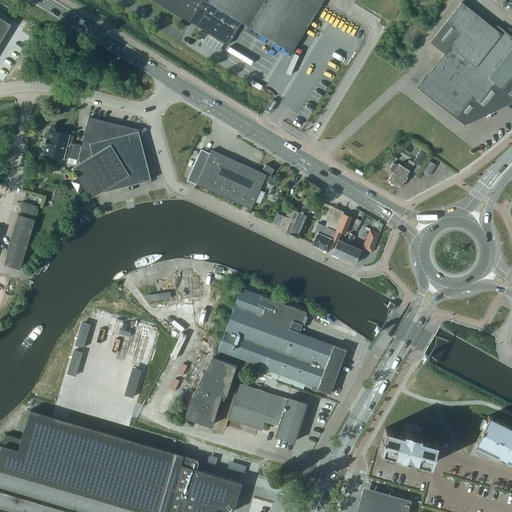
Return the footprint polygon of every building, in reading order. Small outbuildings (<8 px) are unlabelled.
[(291,52),(323,0),(154,0),(228,45),(242,22),(291,52)] [(511,36),(497,24),(494,28),(461,2),(430,42),(445,53),(419,86),(457,117),(465,123),(511,96),(511,36)] [(0,40),(10,24),(0,18),(0,40)] [(76,164),(72,167),(91,197),(98,193),(150,179),(138,131),(128,133),(126,126),(88,117),(81,145),(80,146),(81,153),(79,153),(78,160),(77,160),(76,164)] [(45,144),(42,153),(55,156),(63,158),(67,159),(68,158),(77,160),(78,160),(79,153),(81,153),(80,146),(80,145),(71,142),(73,136),(69,135),(61,133),(48,130),(46,138),(44,144),(45,144)] [(250,209),(266,175),(211,150),(210,153),(201,149),(187,180),(250,209)] [(426,155),(419,151),(412,162),(409,160),(404,168),(398,164),(397,166),(393,163),(390,168),(390,170),(393,172),(388,180),(396,185),(396,184),(400,187),(409,172),(415,176),(420,166),(426,155)] [(424,171),(429,174),(434,164),(429,161),(424,171)] [(264,169),(271,174),(274,169),(266,165),(264,169)] [(272,186),(275,179),(268,175),(264,182),(272,186)] [(312,208),(310,211),(316,214),(322,202),(316,199),(312,208)] [(3,264),(4,264),(20,269),(34,219),(37,206),(22,201),(18,214),(3,264)] [(310,211),(312,208),(306,205),(303,211),(309,214),(310,211)] [(313,245),(328,252),(332,243),(331,242),(336,231),(337,231),(344,214),(343,214),(344,212),(334,207),(325,227),(318,224),(314,233),(317,234),(313,245)] [(298,209),(297,211),(294,210),(291,219),(283,215),(279,227),(287,231),(286,232),(299,237),(309,214),(303,211),(298,209)] [(278,213),(274,223),(279,226),(283,215),(278,213)] [(331,242),(332,243),(328,252),(329,252),(333,242),(336,243),(332,254),(343,259),(350,245),(339,240),(342,233),(346,234),(353,218),(344,214),(337,231),(336,231),(331,242)] [(370,230),(362,248),(371,252),(379,233),(370,230)] [(360,250),(350,245),(343,259),(354,264),(360,250)] [(209,287),(202,309),(211,312),(218,290),(209,287)] [(240,288),(215,358),(235,365),(256,373),(258,367),(312,387),(310,390),(316,392),(317,389),(330,394),(346,349),(333,345),(332,346),(298,333),(299,329),(300,330),(306,312),(240,288)] [(225,399),(231,381),(230,381),(235,365),(215,358),(211,357),(194,391),(189,400),(189,402),(184,417),(211,426),(217,406),(219,406),(221,398),(225,399)] [(275,436),(293,442),(305,403),(288,397),(287,399),(254,388),(239,384),(228,419),(262,430),(265,422),(278,427),(275,436)] [(232,511),(241,482),(196,468),(198,460),(29,410),(21,439),(5,434),(1,447),(0,446),(0,511),(213,511),(215,507),(232,511)] [(511,463),(511,427),(488,416),(474,445),(511,463)] [(413,459),(430,464),(433,455),(434,452),(436,442),(420,437),(420,435),(403,431),(403,433),(385,428),(382,437),(381,440),(379,450),(396,455),(413,460),(413,459)] [(407,511),(410,504),(366,492),(360,511),(407,511)]
